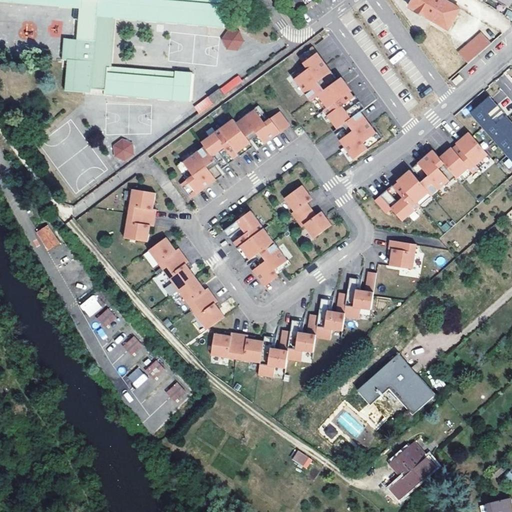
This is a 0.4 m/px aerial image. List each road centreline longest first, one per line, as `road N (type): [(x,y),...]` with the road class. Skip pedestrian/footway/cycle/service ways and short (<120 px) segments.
road 1 (residential): [(340,190),(308,149),(292,150),(201,217),(196,238),(250,309),(264,313),(363,237),(345,197)]
road 2 (track): [(65,215),(182,349),(350,481)]
road 3 (unclassified): [(330,16),(415,135)]
road 4 (unclassified): [(452,103),(375,0)]
